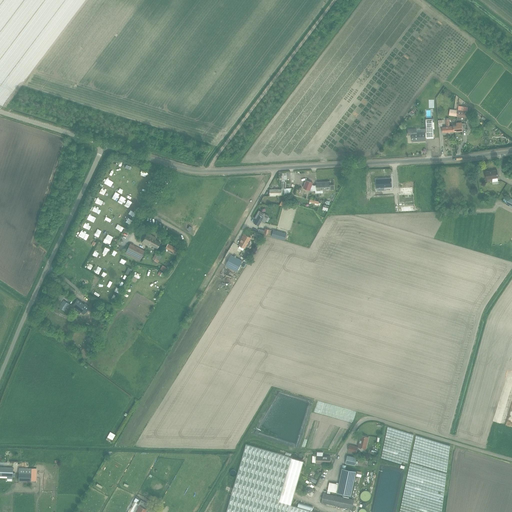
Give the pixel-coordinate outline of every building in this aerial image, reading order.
[(507,2),(507,0),(501,0),(496,13),(504,16),(509,3),(507,2)] [(27,82),(34,87),(52,62),(50,60),(48,63),(43,59),(27,82)] [(65,68),(50,90),(57,95),(68,78),(65,76),(69,71),(65,68)] [(38,86),(44,91),(55,78),(48,73),(38,86)] [(62,92),(67,97),(80,83),(74,78),(62,92)] [(73,97),(80,102),(88,90),(85,88),(88,84),(84,81),(73,97)] [(90,106),(97,98),(95,95),(99,90),(96,87),(84,100),(90,106)] [(110,100),(107,98),(109,95),(104,92),(96,105),(103,110),(110,100)] [(185,126),(189,120),(185,117),(176,132),(179,134),(184,126),(185,126)] [(221,123),(215,117),(210,123),(216,129),(221,123)] [(453,132),(453,126),(450,127),(449,120),(449,118),(446,118),(446,127),(442,127),(443,133),(453,132)] [(199,120),(190,130),(196,136),(205,125),(199,120)] [(463,131),(462,123),(456,123),(456,126),(453,126),(453,132),(463,131)] [(230,129),(224,125),(219,131),(226,136),(230,129)] [(425,132),(416,132),(416,129),(408,130),(408,135),(412,135),(413,141),(426,140),(425,132)] [(497,170),(485,172),(486,179),(487,179),(487,182),(492,181),(492,179),(498,178),(497,170)] [(391,178),(376,179),(377,188),(392,187),(391,178)] [(315,185),(313,185),(313,183),(307,181),(304,188),(310,191),(311,190),(314,191),(315,191),(315,194),(323,193),(323,190),(334,190),(334,185),(330,185),(330,182),(317,183),(317,185),(315,185)] [(412,189),(400,189),(401,209),(413,209),(412,189)] [(256,219),(253,223),(259,226),(261,221),(265,223),(269,216),(259,210),(254,218),(256,219)] [(271,236),(273,230),(266,228),(265,231),(259,229),(258,232),(271,236)] [(277,231),(275,237),(285,240),(287,234),(277,231)] [(147,233),(142,243),(151,247),(152,246),(157,249),(160,243),(155,240),(156,238),(147,233)] [(240,246),(238,248),(243,251),(244,248),(245,248),(251,237),(244,234),(241,239),(242,239),(239,245),(240,246)] [(130,244),(126,252),(140,260),(144,251),(130,244)] [(166,248),(176,254),(178,250),(168,244),(166,248)] [(153,261),(157,263),(162,254),(158,252),(153,261)] [(231,255),(226,266),(237,272),(242,261),(231,255)] [(53,286),(49,291),(61,300),(65,295),(53,286)] [(77,299),(72,305),(83,314),(89,307),(85,304),(84,305),(77,299)] [(64,311),(68,305),(69,304),(64,301),(59,307),(64,311)] [(361,436),(358,446),(358,447),(366,449),(367,444),(366,444),(367,441),(368,437),(361,436)] [(289,511),(291,506),(304,461),(245,444),(226,511),(289,511)] [(312,456),(312,462),(316,462),(316,463),(323,464),(323,462),(330,463),(331,457),(322,456),(323,452),(316,452),(316,456),(312,456)] [(355,465),(357,458),(347,456),(345,463),(355,465)] [(0,476),(12,477),(13,468),(0,467),(0,476)] [(36,481),(36,468),(19,467),(19,480),(36,481)] [(328,491),(351,496),(356,471),(342,468),(339,484),(330,482),(328,491)] [(321,503),(352,509),(354,500),(323,493),(321,503)] [(138,505),(139,505),(135,511),(144,511),(146,510),(146,509),(149,505),(141,500),(138,505)]
